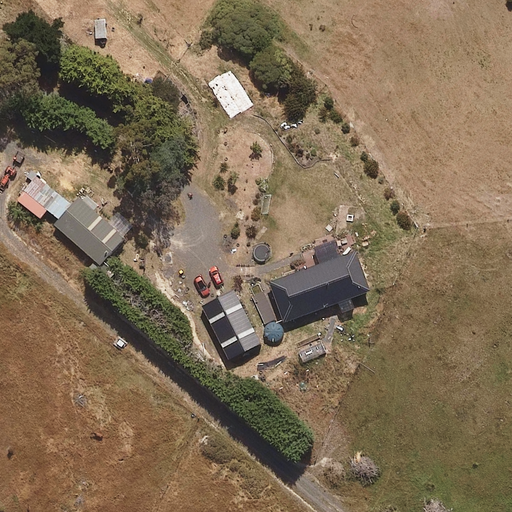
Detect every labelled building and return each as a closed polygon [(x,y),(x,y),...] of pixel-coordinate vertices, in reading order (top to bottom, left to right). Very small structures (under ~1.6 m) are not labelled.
[(107,17),(91,18),(92,41),(97,41),(97,47),(107,46),(107,17)] [(41,221),(61,197),(35,174),(14,198),(41,221)] [(101,268),(128,238),(81,197),(55,227),(101,268)] [(285,321),(371,294),(358,253),(273,280),(285,321)] [(236,289),(202,305),(227,359),(261,344),(236,289)]
